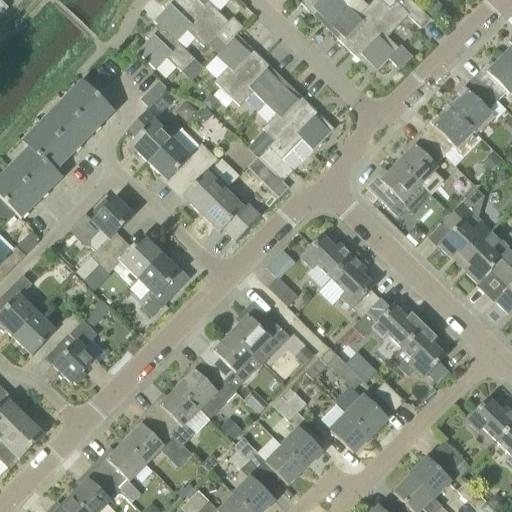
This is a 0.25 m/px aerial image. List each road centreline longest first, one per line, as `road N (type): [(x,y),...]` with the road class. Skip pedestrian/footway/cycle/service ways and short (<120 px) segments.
road 1 (residential): [(492,355),(321,185)]
road 2 (residential): [(82,424),(226,277)]
road 3 (residential): [(355,498),(492,355)]
road 4 (residential): [(377,123),(252,0)]
road 5 (residential): [(377,123),(501,0)]
road 6 (residential): [(0,289),(116,174)]
road 7 (residential): [(226,277),(116,174)]
road 8 (residential): [(116,174),(115,133),(134,111),(90,64)]
road 9 (residential): [(226,277),(321,185)]
